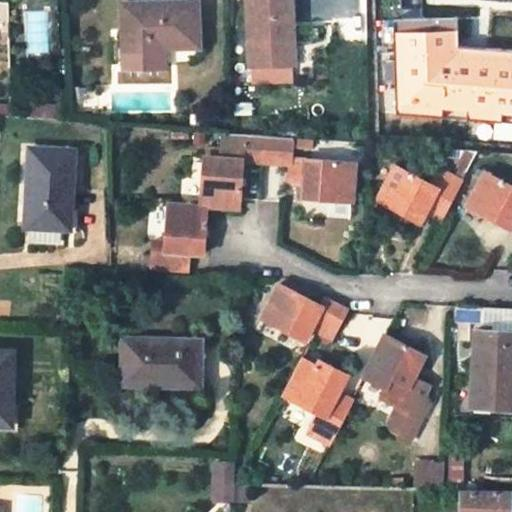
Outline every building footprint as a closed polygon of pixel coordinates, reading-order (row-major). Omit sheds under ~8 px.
[(294,66),(291,0),(250,0),(252,67),(287,66),(294,66)] [(199,47),(197,1),(120,4),(120,40),(148,39),(148,49),(164,48),(199,47)] [(121,50),(148,49),(148,39),(120,40),(121,50)] [(148,49),(121,50),(122,72),(165,70),(164,48),(148,49)] [(287,66),(252,67),(253,82),(289,80),(287,66)] [(212,207),(241,209),(242,200),(243,162),(263,164),(265,137),(232,134),(223,133),(221,158),(205,156),(201,207),(207,207),(212,207)] [(302,198),(353,202),(355,163),(306,159),(291,158),(291,157),(293,139),(265,137),(263,164),(288,166),(288,182),(304,183),(302,198)] [(70,229),(73,151),(30,149),(27,227),(31,227),(30,242),(60,244),(61,229),(70,229)] [(430,185),(395,166),(377,200),(421,223),(426,214),(442,222),(463,180),(439,168),(430,185)] [(511,185),(486,173),(468,206),(511,228),(511,185)] [(168,205),(165,240),(155,239),(152,272),(188,274),(189,255),(203,256),(205,238),(207,207),(201,207),(168,205)] [(279,286),(262,318),(306,341),(312,329),(318,332),(333,340),(346,315),(348,310),(324,298),(320,306),(301,296),(279,286)] [(511,325),(511,307),(477,309),(478,327),(511,325)] [(511,409),(511,332),(476,331),(473,399),(491,399),(490,408),(511,409)] [(414,377),(425,356),(386,336),(365,378),(387,389),(382,399),(397,406),(386,428),(411,440),(429,405),(422,401),(430,386),(414,377)] [(197,387),(199,343),(126,340),(124,384),(197,387)] [(0,425),(11,425),(12,352),(0,351),(0,425)] [(317,414),(308,434),(330,445),(352,401),(340,394),(349,377),(319,362),(317,365),(303,358),(283,396),(317,414)] [(472,407),(490,408),(491,399),(473,399),(472,407)] [(236,463),(216,462),(214,501),(235,502),(236,483),(236,463)] [(235,502),(248,502),(248,483),(236,483),(235,502)] [(461,511),(511,511),(511,488),(462,487),(461,511)]
